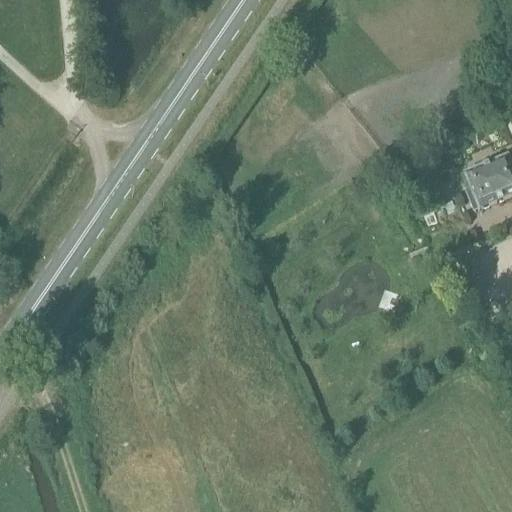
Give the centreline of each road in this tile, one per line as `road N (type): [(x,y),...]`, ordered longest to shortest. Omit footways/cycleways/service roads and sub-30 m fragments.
road 1 (primary): [(0,356),(244,0)]
road 2 (track): [(82,511),(20,326)]
